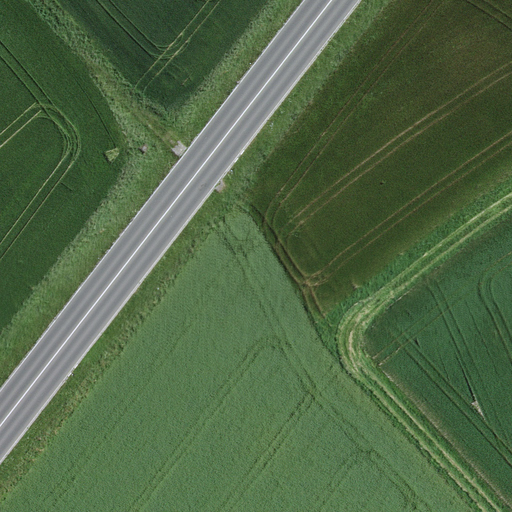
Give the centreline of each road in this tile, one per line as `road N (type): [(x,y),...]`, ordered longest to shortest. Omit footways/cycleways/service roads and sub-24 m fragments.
road 1 (primary): [(0,426),(332,0)]
road 2 (track): [(511,191),(342,324),(508,511)]
